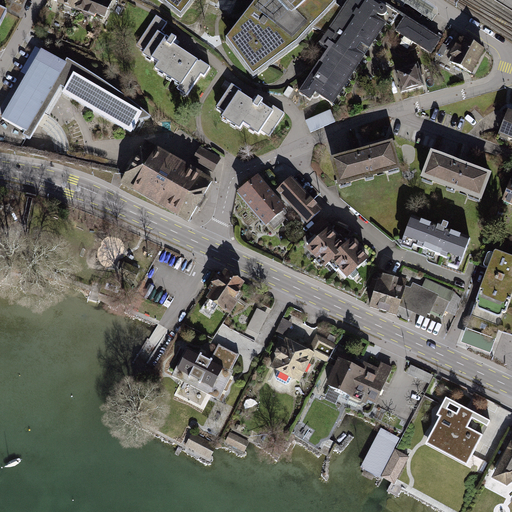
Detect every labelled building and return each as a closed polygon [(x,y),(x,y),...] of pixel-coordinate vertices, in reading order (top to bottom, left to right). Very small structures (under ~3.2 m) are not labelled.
[(52,0),(57,2),(54,7),(71,14),(77,0),(52,0)] [(77,0),(71,14),(91,22),(93,18),(107,24),(117,0),(77,0)] [(332,0),(159,0),(183,20),(198,0),(255,0),(225,39),(256,81),(303,46),(315,31),(324,36),(341,9),(332,0)] [(327,51),(299,95),(311,103),(316,95),(333,106),(385,25),(390,28),(399,16),(374,0),(346,0),(341,9),(324,36),(318,45),(327,51)] [(178,91),(189,98),(204,74),(207,76),(212,69),(200,61),(198,64),(173,48),(177,42),(163,32),(167,26),(157,18),(138,47),(144,52),(143,54),(157,63),(153,70),(180,88),(178,91)] [(427,33),(406,19),(397,34),(432,56),(441,41),(427,33)] [(462,41),(449,66),(474,79),(487,54),(462,41)] [(131,136),(144,115),(42,50),(0,118),(0,119),(35,139),(62,93),(131,136)] [(418,70),(397,76),(403,96),(424,90),(418,70)] [(243,93),(231,86),(217,109),(224,114),(221,120),(242,133),(245,127),(250,130),(248,133),(257,139),(273,113),(259,105),(261,102),(256,99),(253,104),(240,97),(243,93)] [(331,113),(306,123),(311,135),(336,125),(331,113)] [(511,114),(509,114),(499,139),(511,143),(511,114)] [(213,182),(145,143),(121,184),(189,223),(192,219),(213,182)] [(392,143),(332,160),(340,186),(399,169),(392,143)] [(199,149),(192,162),(214,174),(221,162),(199,149)] [(430,154),(421,180),(481,202),(491,176),(430,154)] [(237,194),(266,227),(285,210),(256,177),(237,194)] [(511,178),(511,179),(510,179),(500,205),(511,209),(511,178)] [(290,179),(276,193),(309,227),(323,214),(290,179)] [(469,237),(412,218),(402,247),(459,267),(469,237)] [(306,252),(313,259),(317,256),(337,237),(330,230),(306,252)] [(337,237),(317,256),(324,264),(344,245),(337,237)] [(344,245),(324,264),(333,274),(338,270),(361,248),(352,238),(344,245)] [(361,248),(338,270),(346,279),(350,275),(354,280),(359,275),(357,272),(371,259),(361,248)] [(511,296),(511,259),(493,252),(466,330),(495,341),(511,296)] [(138,269),(121,262),(117,271),(134,279),(138,269)] [(219,271),(204,297),(226,310),(241,284),(219,271)] [(380,276),(370,306),(399,314),(401,308),(429,322),(432,314),(445,320),(451,305),(409,285),(380,276)] [(246,334),(257,339),(269,315),(257,310),(246,334)] [(284,319),(277,333),(287,338),(294,324),(284,319)] [(495,341),(466,330),(461,344),(490,355),(495,341)] [(285,339),(270,369),(279,374),(275,382),(286,387),(290,379),(301,385),(315,357),(327,363),(336,345),(315,335),(308,350),(285,339)] [(190,347),(175,377),(200,389),(221,399),(235,371),(233,370),(239,358),(218,348),(213,358),(190,347)] [(339,357),(326,384),(375,407),(394,367),(383,362),(380,369),(364,361),(361,368),(339,357)] [(490,421),(447,398),(437,415),(440,416),(426,443),(466,464),(482,434),(467,427),(472,417),(487,425),(490,421)] [(314,433),(305,427),(299,436),(308,442),(314,433)] [(217,445),(192,433),(185,447),(210,459),(217,445)] [(248,441),(231,433),(225,444),(243,452),(248,441)] [(511,439),(491,478),(507,487),(510,484),(511,482),(511,439)] [(408,457),(395,451),(382,478),(395,484),(408,457)]
